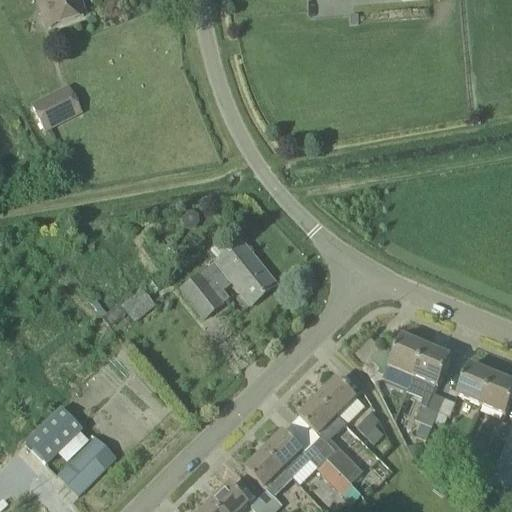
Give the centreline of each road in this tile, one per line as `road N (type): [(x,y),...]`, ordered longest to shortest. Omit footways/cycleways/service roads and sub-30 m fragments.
road 1 (residential): [(149,511),(326,325),(364,269)]
road 2 (unclassified): [(311,232),(234,129),(199,0)]
road 3 (track): [(511,119),(253,163)]
road 4 (track): [(511,156),(281,196)]
road 5 (residential): [(511,333),(425,302),(364,269)]
